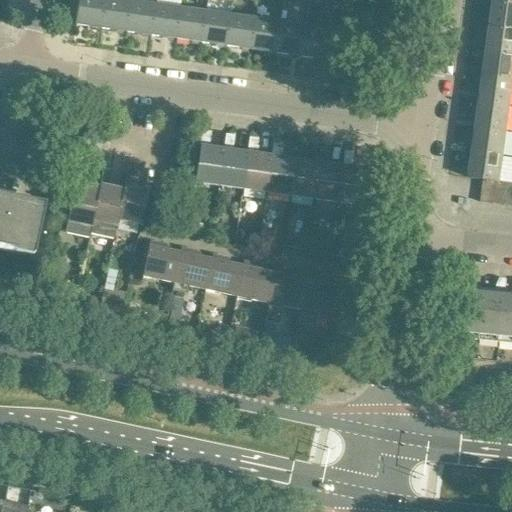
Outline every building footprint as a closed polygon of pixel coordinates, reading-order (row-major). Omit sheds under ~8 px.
[(78,0),(75,26),(98,29),(102,0),(78,0)] [(128,2),(112,0),(102,0),(98,29),(124,33),(128,2)] [(124,33),(149,37),(154,6),(128,2),(124,33)] [(511,5),(493,3),(490,28),(511,31),(511,5)] [(179,9),(154,6),(149,37),(175,40),(179,9)] [(175,40),(200,44),(204,13),(179,9),(175,40)] [(230,17),(204,13),(200,44),(225,47),(230,17)] [(225,47),(251,51),(255,20),(230,17),(225,47)] [(281,24),(255,20),(251,51),(276,55),(281,24)] [(276,55),(302,58),(306,27),(281,24),(276,55)] [(330,31),(306,27),(302,58),(326,62),(330,31)] [(511,31),(490,28),(486,53),(511,56),(511,31)] [(483,78),(511,82),(511,56),(486,53),(483,78)] [(479,103),(511,107),(511,102),(511,82),(483,78),(479,103)] [(476,128),(508,132),(511,107),(479,103),(476,128)] [(472,153),(504,158),(508,132),(476,128),(472,153)] [(188,132),(178,131),(176,141),(187,143),(188,132)] [(195,183),(218,187),(223,151),(208,149),(210,133),(202,132),(195,183)] [(218,187),(242,190),(247,154),(232,152),(234,136),(225,135),(223,151),(218,187)] [(266,193),(270,158),(255,155),(258,140),(249,138),(247,154),(242,190),(266,193)] [(266,193),(290,197),(294,161),(279,159),(282,143),(273,142),(270,158),(266,193)] [(313,200),(318,164),(303,162),(305,146),(297,145),(294,161),(290,197),(313,200)] [(313,200),(337,204),(342,167),(327,165),(329,150),(320,149),(318,164),(313,200)] [(362,207),(363,196),(367,171),(351,169),(353,153),(344,152),(342,167),(337,204),(362,207)] [(496,182),(501,183),(504,158),(472,153),(469,178),(483,180),(496,182)] [(141,226),(148,191),(132,187),(136,173),(139,174),(142,163),(129,160),(123,191),(117,221),(141,226)] [(65,232),(88,237),(98,192),(83,189),(86,173),(88,168),(79,166),(78,171),(65,169),(64,171),(62,183),(59,194),(65,196),(66,196),(72,197),(70,208),(68,207),(68,209),(70,210),(65,232)] [(113,240),(117,221),(123,191),(108,188),(111,173),(102,171),(98,192),(88,237),(89,237),(90,234),(113,240)] [(367,171),(363,196),(377,197),(380,174),(367,171)] [(496,182),(483,180),(480,203),(493,204),(496,182)] [(504,206),(507,184),(501,183),(496,182),(493,204),(504,206)] [(41,207),(40,208),(0,199),(0,250),(31,258),(41,207)] [(203,226),(190,224),(189,235),(202,237),(203,226)] [(259,239),(249,237),(247,248),(257,251),(259,239)] [(295,237),(293,248),(305,250),(307,239),(295,237)] [(277,244),(263,241),(262,250),(275,253),(277,244)] [(149,242),(148,247),(142,277),(143,278),(144,274),(157,277),(156,280),(173,284),(180,254),(179,254),(157,249),(159,244),(149,242)] [(211,261),(189,256),(190,251),(180,249),(179,254),(180,254),(173,284),(172,292),(187,295),(189,288),(205,291),(205,288),(211,261)] [(343,260),(353,262),(355,251),(354,250),(354,251),(339,249),(338,258),(343,259),(343,260)] [(220,263),(221,258),(212,256),(211,261),(205,288),(206,288),(219,291),(219,294),(236,298),(237,295),(243,268),(242,267),(220,263)] [(274,274),(273,274),(251,269),(252,264),(243,262),(242,267),(243,268),(237,295),(250,298),(250,301),(268,305),(268,301),(274,274)] [(283,276),(284,271),(274,269),(273,274),(274,274),(268,301),(282,304),(281,307),(298,311),(299,311),(305,281),(304,281),(283,276)] [(330,318),(337,288),(314,283),(315,278),(306,276),(304,281),(305,281),(299,311),(298,311),(295,325),(301,326),(301,325),(314,328),(317,315),(330,318)] [(462,308),(458,339),(511,344),(511,291),(505,291),(506,280),(500,279),(495,290),(459,286),(458,292),(457,308),(462,308)] [(98,312),(119,317),(123,296),(103,291),(98,312)] [(63,295),(61,304),(71,307),(73,297),(63,295)] [(97,312),(100,299),(86,296),(83,309),(97,312)] [(172,300),(166,327),(176,330),(182,302),(172,300)] [(157,315),(155,325),(164,327),(166,317),(157,315)] [(217,331),(216,336),(226,338),(228,329),(222,327),(217,331)] [(246,332),(244,342),(254,344),(257,334),(246,332)] [(292,340),(276,337),(274,349),(289,353),(292,340)] [(0,511),(27,511),(28,509),(0,502),(0,511)]
